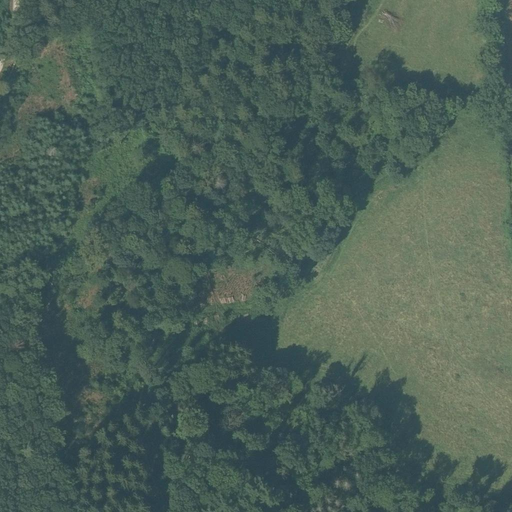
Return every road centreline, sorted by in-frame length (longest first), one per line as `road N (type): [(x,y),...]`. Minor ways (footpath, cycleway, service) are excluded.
road 1 (track): [(215,0),(209,168),(168,277),(137,418),(154,485),(173,511)]
road 2 (track): [(440,104),(399,160),(347,197),(317,268)]
